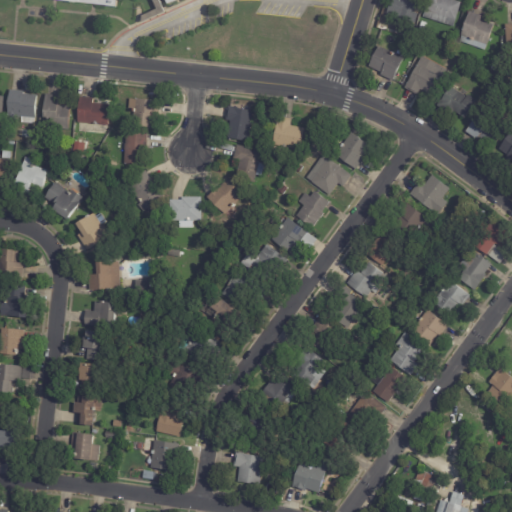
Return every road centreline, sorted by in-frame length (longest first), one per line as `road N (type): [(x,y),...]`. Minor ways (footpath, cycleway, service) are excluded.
road 1 (tertiary): [(511,202),(422,136),(332,95),(0,55)]
road 2 (residential): [(422,136),(226,410),(206,504)]
road 3 (residential): [(0,222),(34,231),(57,265),(41,485)]
road 4 (residential): [(511,286),(349,511)]
road 5 (residential): [(240,511),(0,484)]
